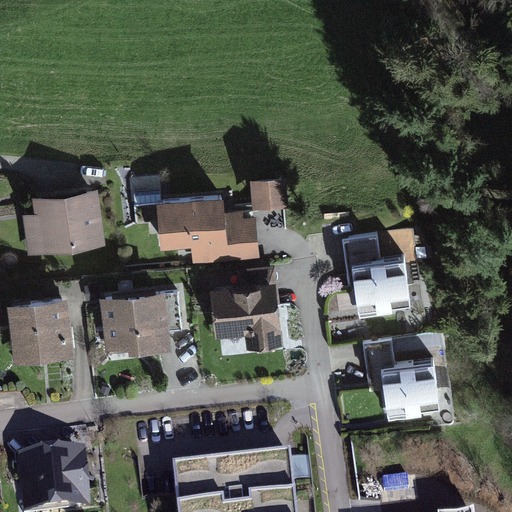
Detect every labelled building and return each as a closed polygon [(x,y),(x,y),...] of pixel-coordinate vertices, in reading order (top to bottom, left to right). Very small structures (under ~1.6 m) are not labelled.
[(286,177),(250,180),(253,211),(289,208),(286,177)] [(193,264),(260,258),(256,218),(245,219),(244,210),(227,211),(226,197),(162,203),(160,189),(135,191),(138,224),(159,222),(162,250),(192,247),(193,264)] [(29,254),(105,245),(98,190),(32,198),(34,214),(24,215),(29,254)] [(378,234),(342,239),(349,287),(354,286),(359,319),(394,314),(393,309),(411,307),(404,260),(382,263),(378,234)] [(241,287),(211,291),(217,338),(259,332),(262,349),(284,347),(279,306),(281,305),(276,265),(239,270),(241,287)] [(179,290),(100,299),(106,354),(129,352),(129,356),(172,352),(170,332),(183,331),(179,290)] [(68,300),(7,306),(14,366),(75,359),(68,300)] [(393,339),(362,343),(369,394),(382,392),(386,422),(422,418),(422,412),(438,410),(433,365),(396,369),(393,339)] [(86,457),(18,464),(23,511),(82,511),(92,511),(86,457)] [(296,511),(292,467),(171,480),(174,511),(296,511)]
